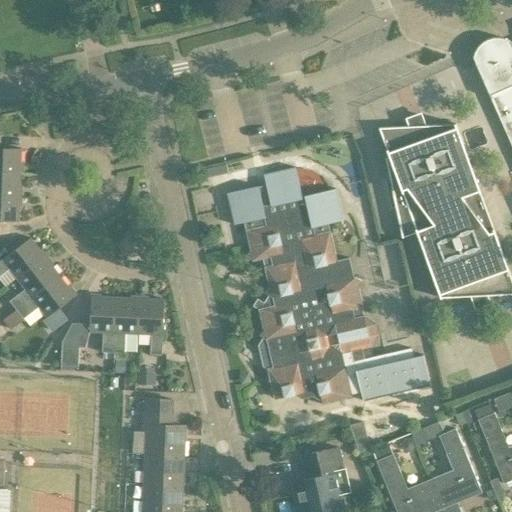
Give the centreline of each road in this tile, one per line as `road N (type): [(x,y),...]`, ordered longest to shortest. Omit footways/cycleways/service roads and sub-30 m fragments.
road 1 (residential): [(243,511),(185,264)]
road 2 (residential): [(142,83),(284,47),(376,0)]
road 3 (residential): [(185,264),(125,270),(81,250),(54,205),(64,180)]
road 4 (residential): [(185,264),(142,83)]
road 5 (residential): [(0,90),(71,96),(142,83)]
road 6 (residential): [(64,180),(79,155),(96,156),(106,170),(96,194),(68,189)]
